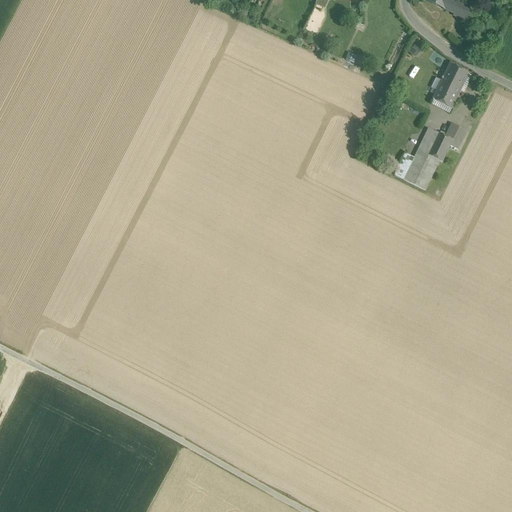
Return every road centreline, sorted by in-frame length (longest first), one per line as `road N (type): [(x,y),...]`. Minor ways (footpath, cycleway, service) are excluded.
road 1 (track): [(305,511),(0,348)]
road 2 (unclassified): [(511,86),(451,53),(410,15),(408,0)]
